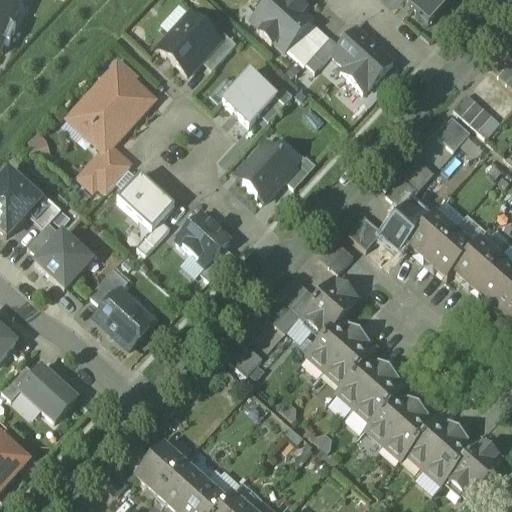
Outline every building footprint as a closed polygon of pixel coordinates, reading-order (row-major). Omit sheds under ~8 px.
[(0,0),(0,7),(18,15),(23,0),(0,0)] [(300,16),(288,5),(282,0),(272,0),(250,25),(261,35),(258,38),(270,49),(273,46),(284,56),(285,55),(309,29),(311,27),(300,16)] [(415,6),(408,0),(405,0),(400,6),(408,13),(415,6)] [(424,17),(433,25),(455,0),(408,0),(415,6),(408,13),(418,22),(424,17)] [(288,5),(300,16),(303,13),(291,2),(288,5)] [(0,55),(3,48),(7,50),(14,34),(10,33),(18,15),(0,7),(0,55)] [(170,42),(189,21),(177,10),(158,31),(170,42)] [(424,17),(418,22),(427,30),(433,25),(424,17)] [(186,80),(199,66),(217,46),(216,46),(189,21),(170,42),(158,55),(186,80)] [(328,45),(309,29),(285,55),(303,71),(304,70),(328,45)] [(330,60),(344,72),(351,78),(345,84),(361,99),(367,93),(368,95),(392,69),(354,34),(338,51),(330,60)] [(217,46),(199,66),(211,77),(235,51),(222,39),(216,46),(217,46)] [(328,45),(304,70),(313,78),(330,60),(338,51),(329,43),(328,45)] [(511,48),(489,75),(511,95),(511,48)] [(339,78),(345,84),(351,78),(344,72),(339,78)] [(152,106),(115,73),(94,96),(99,100),(82,119),(77,114),(67,124),(83,139),(103,157),(104,158),(108,153),(152,106)] [(258,120),(275,102),(248,78),(236,92),(221,107),(248,132),(258,120)] [(219,109),(221,107),(236,92),(224,81),(208,99),(219,109)] [(291,102),(282,94),(275,102),(258,120),(267,128),(291,102)] [(94,96),(77,114),(82,119),(99,100),(94,96)] [(452,116),(485,146),(499,130),(466,100),(452,116)] [(75,148),(83,139),(67,124),(59,133),(75,148)] [(434,142),(443,150),(459,132),(450,124),(434,142)] [(468,140),(459,132),(443,150),(452,158),(458,151),(465,143),(468,140)] [(280,142),(270,152),(294,174),(303,163),(280,142)] [(481,157),(465,143),(458,151),(473,166),(481,157)] [(46,146),(29,149),(32,164),(49,161),(46,146)] [(257,202),(263,208),(283,186),(294,174),(270,152),(266,148),(235,182),(241,188),(256,202),(257,202)] [(130,172),(108,153),(104,158),(103,157),(78,184),(92,196),(96,191),(105,199),(114,189),(127,175),(130,172)] [(294,174),(283,186),(293,195),(314,171),(305,162),(303,163),(294,174)] [(399,182),(408,190),(424,172),(415,164),(399,182)] [(433,180),(424,172),(408,190),(417,198),(433,180)] [(136,184),(127,175),(114,189),(123,198),(136,184)] [(8,176),(0,184),(0,237),(6,243),(25,221),(40,206),(8,176)] [(173,213),(139,181),(136,184),(123,198),(116,206),(150,238),(160,227),(173,213)] [(392,208),(408,190),(399,182),(383,200),(392,208)] [(405,211),(417,198),(408,190),(392,208),(401,216),(405,211)] [(40,206),(25,221),(42,237),(48,231),(60,217),(43,202),(40,206)] [(452,237),(463,225),(444,208),(433,220),(452,237)] [(398,259),(406,250),(425,229),(405,211),(401,216),(381,238),(378,241),(398,259)] [(199,220),(175,246),(189,260),(204,274),(223,253),(229,247),(199,220)] [(433,220),(425,229),(406,250),(426,267),(452,237),(433,220)] [(463,225),(452,237),(472,254),(478,247),(478,246),(483,241),(469,229),(471,227),(466,222),(463,225)] [(356,249),(372,231),(363,223),(347,241),(356,249)] [(169,235),(160,227),(150,238),(136,253),(145,261),(169,235)] [(38,265),(59,241),(48,231),(42,237),(26,254),(38,265)] [(381,238),(372,231),(356,249),(365,257),(378,241),(381,238)] [(472,254),(452,237),(426,267),(445,284),(452,277),(472,254)] [(34,269),(63,296),(90,267),(61,240),(59,241),(38,265),(34,269)] [(318,264),(336,280),(352,262),(334,246),(318,264)] [(478,247),(472,254),(452,277),(471,294),(498,264),(478,247)] [(511,276),(511,255),(508,252),(498,264),(511,276)] [(232,261),(223,253),(204,274),(199,280),(208,288),(232,261)] [(193,286),(199,280),(204,274),(189,260),(179,272),(193,286)] [(511,286),(511,276),(498,264),(471,294),(490,311),(511,286)] [(117,297),(119,298),(127,289),(112,276),(88,303),(101,315),(117,297)] [(313,334),(323,343),(339,324),(356,305),(355,304),(356,303),(350,298),(341,299),(340,298),(341,290),(335,285),(334,286),(332,284),(315,304),(299,322),(313,334)] [(511,286),(490,311),(510,328),(511,325),(511,286)] [(297,288),(281,306),(266,324),(283,340),(285,338),(299,322),(315,304),(297,288)] [(119,298),(117,297),(101,315),(93,324),(128,356),(153,330),(119,298)] [(299,350),(313,334),(299,322),(285,338),(299,350)] [(346,330),(339,324),(323,343),(306,361),(324,377),(354,343),(353,343),(352,335),(353,334),(347,329),(346,330)] [(0,364),(14,349),(0,336),(0,364)] [(354,343),(324,377),(341,392),(369,361),(374,355),(368,349),(369,348),(363,342),(362,343),(354,343)] [(227,367),(245,383),(261,365),(243,349),(227,367)] [(376,367),(369,361),(341,392),(336,398),(353,413),(383,380),(383,379),(382,372),(383,371),(377,366),(376,367)] [(18,397),(33,380),(24,372),(0,397),(0,398),(10,408),(19,398),(18,397)] [(75,405),(40,373),(33,380),(18,397),(19,398),(53,429),(75,405)] [(317,378),(311,389),(326,397),(332,387),(317,378)] [(383,380),(353,413),(371,429),(398,397),(404,392),(397,386),(398,385),(392,379),(391,380),(383,380)] [(405,404),(398,397),(371,429),(365,435),(383,450),(412,417),(412,416),(412,409),(413,408),(406,402),(405,404)] [(413,417),(412,417),(383,450),(400,466),(405,460),(433,428),(426,422),(427,421),(421,415),(420,416),(413,417)] [(438,422),(433,428),(405,460),(423,475),(452,441),(452,434),(453,433),(446,427),(445,428),(438,422)] [(453,442),(452,441),(423,475),(440,491),(445,485),(473,453),(466,447),(467,446),(461,440),(460,441),(453,442)] [(0,495),(26,468),(0,444),(0,495)] [(478,447),(473,453),(445,485),(466,503),(474,494),(477,496),(494,477),(491,474),(499,465),(478,447)] [(136,484),(156,501),(183,471),(162,452),(138,479),(135,483),(136,484)] [(105,492),(118,503),(136,484),(135,483),(138,479),(126,469),(105,492)] [(167,511),(183,511),(204,489),(183,471),(156,501),(167,511)] [(430,501),(440,491),(423,475),(413,486),(430,501)] [(231,502),(238,492),(223,479),(221,482),(215,477),(204,489),(225,508),(231,502)] [(221,511),(225,508),(204,489),(183,511),(221,511)] [(242,511),(258,511),(262,508),(241,490),(238,492),(231,502),(242,511)] [(242,511),(231,502),(225,508),(221,511),(242,511)]
